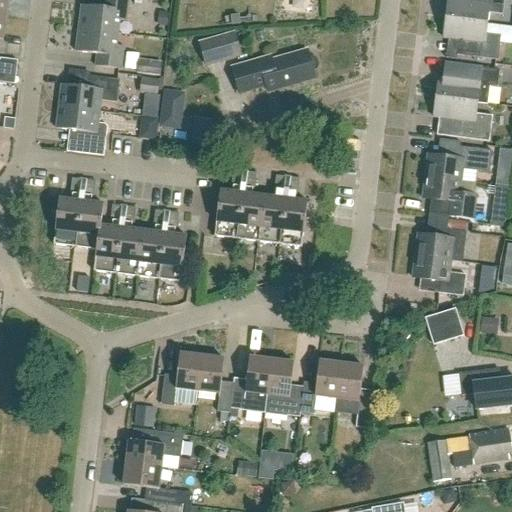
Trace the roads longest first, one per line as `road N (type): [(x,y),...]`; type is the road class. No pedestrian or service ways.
road 1 (residential): [(360,266),(391,0)]
road 2 (residential): [(212,313),(369,328),(375,285),(360,266)]
road 3 (residential): [(0,193),(22,164),(43,0)]
road 4 (unknown): [(22,164),(192,176)]
road 5 (residential): [(81,511),(98,351)]
road 6 (residential): [(212,313),(360,266)]
road 7 (residential): [(98,351),(15,290),(0,242)]
road 8 (residential): [(98,351),(212,313)]
